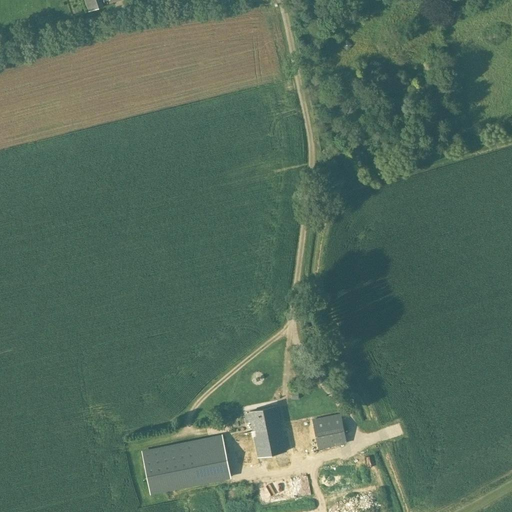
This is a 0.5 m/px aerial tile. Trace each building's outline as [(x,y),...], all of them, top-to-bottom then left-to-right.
[(100,0),(84,0),(88,12),(103,7),(100,0)] [(249,413),(244,414),(246,423),(251,422),(253,432),(258,457),(286,452),(281,427),(277,407),(249,412),(249,413)] [(340,413),(312,419),(318,449),(346,443),(340,413)] [(222,437),(143,453),(151,493),(230,477),(222,437)] [(326,488),(376,481),(374,464),(324,471),(326,488)] [(258,484),(261,505),(315,496),(311,475),(258,484)]
